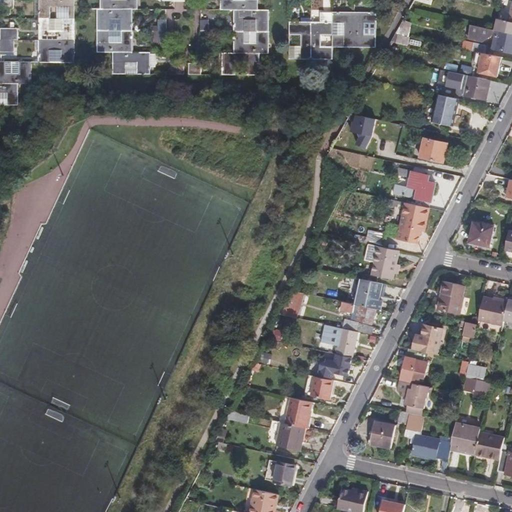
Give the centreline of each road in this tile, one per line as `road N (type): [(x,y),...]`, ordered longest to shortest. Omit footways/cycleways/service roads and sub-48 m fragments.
road 1 (residential): [(328,459),(430,257)]
road 2 (residential): [(511,499),(328,459)]
road 3 (residential): [(430,257),(511,104)]
